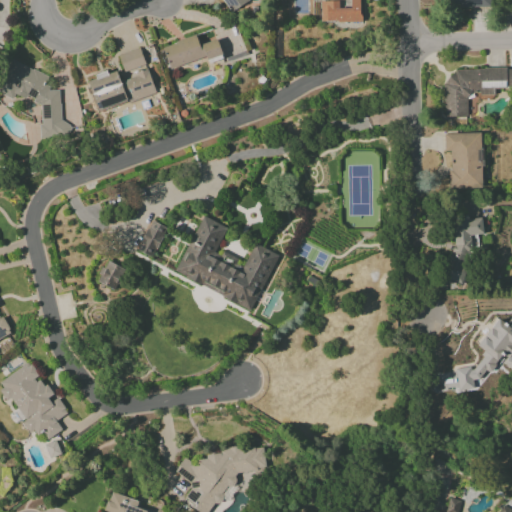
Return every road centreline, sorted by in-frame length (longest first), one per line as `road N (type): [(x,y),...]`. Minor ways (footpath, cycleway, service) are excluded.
road 1 (residential): [(405,51),(333,71),(271,104),(49,188),(39,200),(31,223),(56,339),(108,407),(213,395),(240,380)]
road 2 (residential): [(429,321),(417,290),(403,0)]
